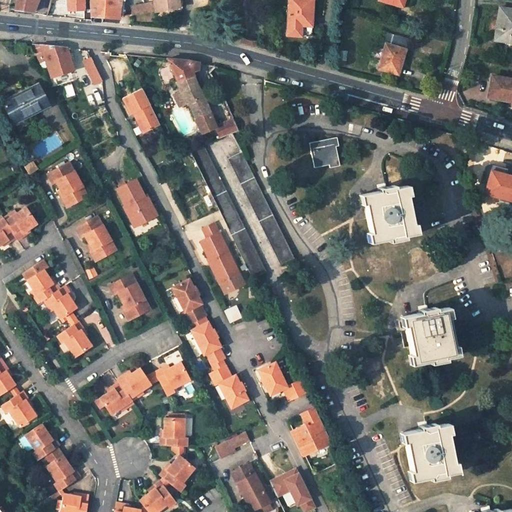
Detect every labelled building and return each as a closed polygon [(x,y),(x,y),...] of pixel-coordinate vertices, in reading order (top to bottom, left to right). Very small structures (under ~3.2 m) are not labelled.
[(15,0),(14,8),(32,11),(36,0),(15,0)] [(66,0),(67,9),(83,9),(82,0),(66,0)] [(89,0),(90,13),(119,15),(120,0),(89,0)] [(152,0),(153,2),(154,11),(178,7),(177,0),(152,0)] [(312,0),(289,0),(287,35),(302,36),(302,26),(309,27),(309,17),(311,17),(312,0)] [(143,4),(144,12),(154,11),(153,2),(143,4)] [(130,6),(132,14),(144,12),(143,4),(130,6)] [(511,9),(499,8),(494,39),(506,41),(511,41),(511,9)] [(403,49),(407,38),(385,32),(381,42),(385,44),(403,49)] [(15,42),(14,50),(23,51),(24,43),(15,42)] [(32,44),(38,61),(44,59),(50,77),(73,69),(66,48),(32,44)] [(385,44),(378,67),(394,73),(397,65),(399,65),(403,49),(385,44)] [(83,61),(95,84),(102,81),(91,57),(83,61)] [(201,132),(216,126),(191,71),(198,70),(198,62),(185,60),(166,58),(180,89),(187,103),(188,102),(196,119),(195,120),(201,132)] [(503,78),(492,76),(489,96),(511,100),(511,82),(502,80),(503,78)] [(38,85),(2,102),(13,123),(48,105),(38,85)] [(142,88),(122,98),(130,114),(133,113),(143,133),(160,125),(142,88)] [(187,103),(180,89),(173,92),(179,106),(187,103)] [(223,128),(226,134),(237,130),(234,124),(223,128)] [(217,131),(203,136),(205,142),(220,137),(217,131)] [(333,138),(309,142),(313,167),(328,164),(339,162),(335,145),(333,138)] [(265,272),(203,143),(188,149),(253,278),(265,272)] [(241,151),(229,158),(280,264),(294,258),(241,151)] [(33,162),(24,167),(29,175),(37,170),(33,162)] [(69,163),(48,174),(53,183),(56,181),(64,196),(61,198),(66,208),(83,199),(78,190),(82,188),(69,163)] [(511,175),(491,170),(484,193),(511,200),(511,175)] [(137,179),(118,190),(126,205),(125,206),(135,226),(155,216),(144,197),(146,196),(145,195),(137,179)] [(377,190),(361,194),(363,203),(369,232),(371,242),(387,239),(404,235),(413,233),(411,223),(405,195),(404,185),(394,187),(377,190)] [(78,190),(83,199),(87,197),(82,188),(78,190)] [(158,214),(148,194),(145,195),(146,196),(144,197),(155,216),(158,214)] [(25,208),(12,217),(10,214),(3,218),(16,238),(17,240),(24,236),(22,233),(36,224),(25,208)] [(3,218),(1,216),(0,217),(0,245),(7,241),(8,243),(16,238),(3,218)] [(85,236),(93,251),(91,252),(96,261),(112,252),(107,244),(111,241),(98,217),(77,228),(82,237),(85,236)] [(240,276),(214,224),(203,229),(208,239),(202,242),(210,259),(211,259),(212,263),(210,264),(221,285),(240,276)] [(107,244),(112,252),(116,250),(111,241),(107,244)] [(43,270),(26,281),(35,295),(33,296),(37,303),(42,300),(59,288),(54,281),(52,283),(43,270)] [(118,293),(127,310),(124,311),(129,321),(146,312),(141,302),(145,300),(131,275),(110,286),(115,295),(118,293)] [(182,313),(188,325),(205,317),(206,316),(200,305),(201,304),(197,296),(199,295),(195,287),(193,288),(189,280),(172,288),(184,312),(182,313)] [(75,307),(66,293),(68,292),(64,285),(59,288),(42,300),(47,306),(49,305),(59,318),(63,315),(70,310),(75,307)] [(141,302),(146,312),(150,310),(145,300),(141,302)] [(418,312),(402,315),(404,325),(410,354),(412,364),(428,360),(445,357),(454,355),(452,345),(447,317),(445,307),(435,309),(418,312)] [(63,315),(71,326),(77,322),(70,310),(63,315)] [(207,322),(205,317),(188,325),(190,331),(207,322)] [(90,346),(80,330),(79,330),(83,328),(78,321),(77,322),(71,326),(56,336),(61,342),(63,341),(74,356),(90,346)] [(207,322),(190,331),(203,355),(205,354),(210,366),(222,360),(224,358),(218,347),(220,347),(216,339),(217,338),(213,330),(211,330),(207,322)] [(213,371),(224,366),(222,360),(210,366),(213,371)] [(7,368),(3,361),(0,363),(0,392),(8,387),(14,383),(5,370),(7,368)] [(173,388),(190,380),(184,367),(181,361),(164,370),(163,368),(155,371),(159,379),(167,394),(175,391),(173,388)] [(287,387),(276,362),(259,370),(262,378),(261,379),(265,388),(267,387),(270,395),(283,389),(289,401),(307,392),(301,379),(287,387)] [(230,376),(224,366),(213,371),(208,373),(215,385),(218,384),(230,408),(247,399),(243,391),(244,390),(240,382),(238,382),(234,374),(230,376)] [(146,376),(140,368),(126,377),(125,375),(118,380),(119,382),(131,399),(132,401),(133,402),(140,396),(138,394),(152,385),(151,383),(146,376)] [(146,376),(151,383),(156,380),(152,373),(146,376)] [(112,415),(126,406),(127,408),(134,404),(133,402),(132,401),(131,399),(119,382),(113,386),(114,389),(101,398),(112,415)] [(15,397),(21,393),(14,383),(8,387),(15,397)] [(8,411),(19,427),(36,416),(25,400),(28,399),(23,392),(21,393),(15,397),(1,406),(6,413),(8,411)] [(305,455),(331,443),(315,407),(308,411),(314,423),(308,426),(307,424),(293,430),(305,455)] [(308,426),(314,423),(308,411),(301,414),(307,424),(308,426)] [(184,434),(184,416),(164,417),(164,435),(161,435),(162,444),(173,443),(184,443),(185,443),(188,442),(188,434),(184,434)] [(41,423),(24,435),(34,450),(31,452),(36,460),(43,455),(52,449),(55,447),(56,447),(56,446),(58,445),(53,438),(51,439),(41,423)] [(418,428),(401,432),(403,441),(409,470),(411,479),(427,476),(444,473),(454,471),(452,461),(446,433),(444,423),(434,425),(418,428)] [(247,438),(243,431),(217,445),(219,448),(215,450),(217,453),(247,438)] [(172,450),(179,456),(179,455),(183,458),(185,443),(184,443),(173,443),(172,450)] [(72,469),(56,446),(56,447),(55,447),(52,449),(43,455),(48,462),(44,465),(55,481),(52,483),(57,490),(59,489),(60,488),(79,476),(74,468),(72,469)] [(183,482),(194,467),(183,458),(179,455),(179,456),(167,470),(165,468),(159,474),(163,477),(169,482),(180,491),(186,484),(183,482)] [(250,463),(232,472),(252,510),(270,501),(250,463)] [(292,490),(302,511),(305,511),(317,507),(298,466),(270,479),(278,496),(292,490)] [(160,482),(165,488),(169,482),(163,477),(160,482)] [(148,511),(157,511),(166,505),(169,508),(176,503),(165,488),(160,482),(153,487),(154,489),(139,500),(148,511)] [(83,511),(87,494),(78,493),(78,495),(62,492),(61,497),(58,511),(60,511),(83,511)] [(270,501),(252,510),(253,511),(266,511),(273,509),(270,501)] [(140,511),(141,510),(125,507),(124,506),(124,504),(116,502),(114,511),(140,511)]
